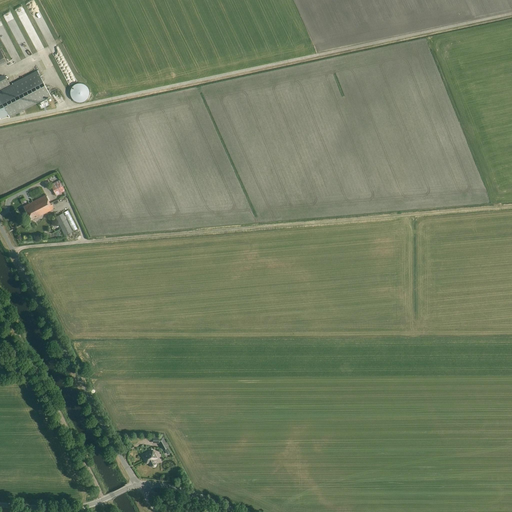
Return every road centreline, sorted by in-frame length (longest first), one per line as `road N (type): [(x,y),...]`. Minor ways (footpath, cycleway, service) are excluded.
road 1 (track): [(0,122),(511,14)]
road 2 (track): [(13,251),(511,206)]
road 3 (unclassified): [(138,484),(0,225)]
road 4 (track): [(0,302),(100,501)]
road 5 (tertiary): [(0,505),(80,507),(138,484)]
